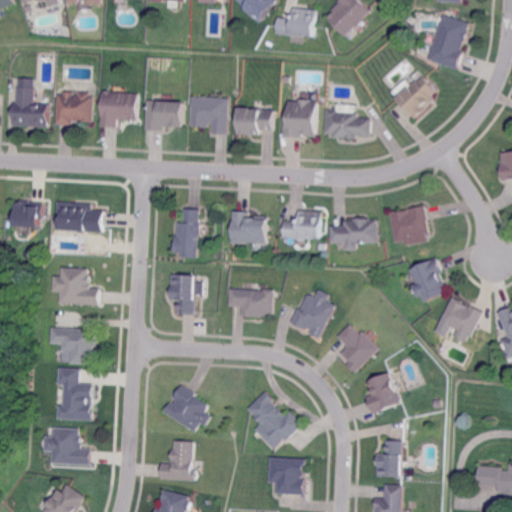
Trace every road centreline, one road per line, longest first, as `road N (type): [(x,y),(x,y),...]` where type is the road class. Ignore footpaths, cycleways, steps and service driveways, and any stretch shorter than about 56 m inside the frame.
road 1 (residential): [(0,161),(384,180),(428,167),(469,137),(511,69)]
road 2 (residential): [(154,171),(121,511)]
road 3 (residential): [(341,511),(342,422),(307,370),(268,356),(142,350)]
road 4 (residential): [(449,154),(499,225),(511,260)]
